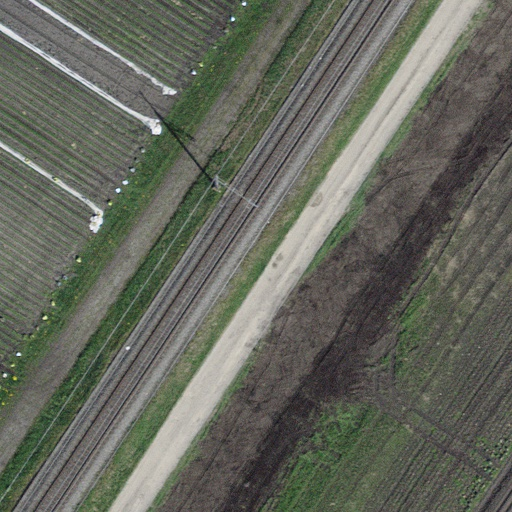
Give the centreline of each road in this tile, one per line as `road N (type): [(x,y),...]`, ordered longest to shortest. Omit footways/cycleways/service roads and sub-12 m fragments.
road 1 (track): [(489,0),(144,511)]
road 2 (track): [(0,306),(195,0)]
